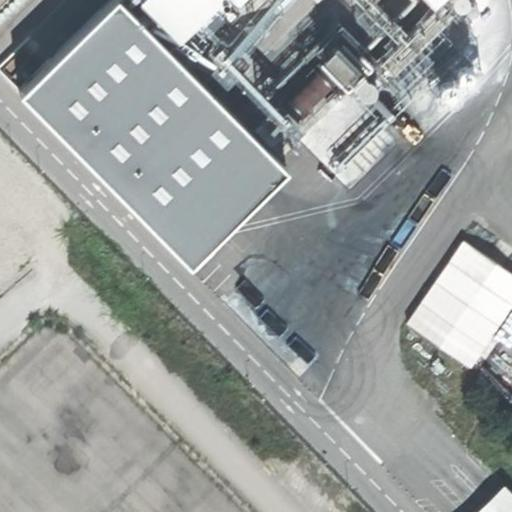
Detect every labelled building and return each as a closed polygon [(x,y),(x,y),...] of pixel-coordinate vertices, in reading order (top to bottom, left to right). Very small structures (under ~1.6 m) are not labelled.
[(224,0),(144,0),(136,9),(174,51),(224,0)] [(440,0),(419,0),(430,10),(440,0)] [(286,178),(118,6),(16,95),(188,278),(286,178)] [(511,310),(511,274),(465,241),(405,323),(471,370),(511,310)] [(511,511),(511,502),(498,489),(474,511),(511,511)]
